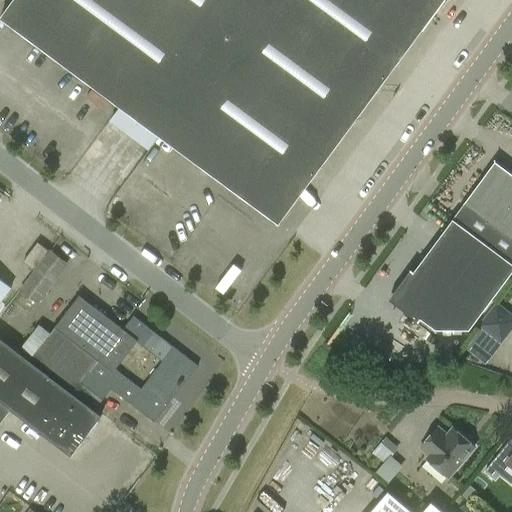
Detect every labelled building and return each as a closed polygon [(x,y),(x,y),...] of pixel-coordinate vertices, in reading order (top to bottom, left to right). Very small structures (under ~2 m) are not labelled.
[(13,0),(0,18),(279,225),(444,0),(13,0)] [(483,179),(465,203),(511,238),(511,175),(511,174),(511,170),(494,157),(480,177),(483,179)] [(511,238),(465,203),(453,220),(511,263),(511,238)] [(470,330),(511,273),(511,263),(453,220),(414,272),(411,270),(410,271),(389,300),(418,322),(419,323),(421,319),(436,331),(470,330)] [(22,263),(33,271),(47,252),(37,244),(22,263)] [(20,291),(39,305),(69,265),(50,251),(20,291)] [(0,302),(10,290),(0,281),(0,302)] [(122,331),(79,297),(50,334),(40,326),(22,349),(75,392),(81,384),(102,401),(111,390),(154,423),(198,367),(133,317),(122,331)] [(502,341),(511,328),(511,312),(498,301),(481,323),(502,341)] [(0,424),(11,410),(71,456),(100,418),(0,341),(0,424)] [(427,459),(448,477),(474,447),(471,445),(471,441),(467,438),(464,438),(453,429),(447,436),(438,428),(421,448),(430,456),(427,459)] [(385,465),(399,449),(387,438),(374,455),(385,465)] [(511,440),(510,439),(494,460),(504,467),(508,463),(511,466),(511,440)] [(477,491),(470,485),(463,494),(470,500),(477,491)] [(441,511),(431,503),(423,511),(410,511),(388,492),(371,511),(441,511)]
